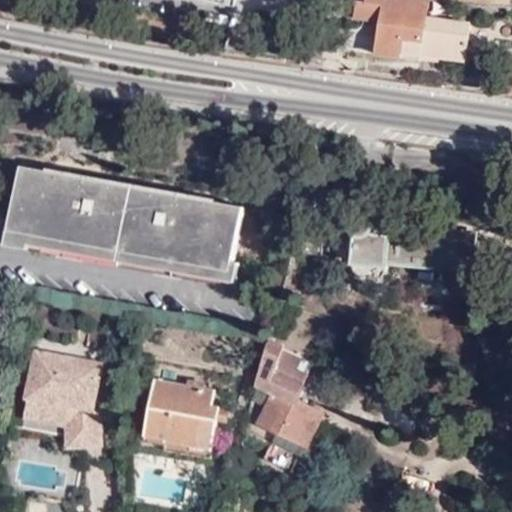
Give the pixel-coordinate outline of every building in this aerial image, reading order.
[(191,0),(207,3),(244,11),(245,0),(191,0)] [(380,7),(380,14),(377,45),(425,50),(426,45),(468,51),(471,13),(429,8),(429,0),(353,0),(353,5),(380,7)] [(352,12),(380,14),(380,7),(353,5),(352,12)] [(477,86),(511,91),(511,47),(505,47),(504,63),(483,63),(477,70),(477,86)] [(11,236),(65,248),(67,240),(84,242),(82,251),(159,265),(161,258),(178,260),(176,268),(232,278),(245,207),(218,203),(218,198),(157,187),(156,191),(115,183),(115,180),(51,167),(49,171),(24,165),(11,236)] [(472,243),(473,233),(376,227),(374,221),(368,215),(361,216),(357,218),(354,224),(354,229),(357,233),(356,262),(363,275),(369,280),(381,282),(393,281),(394,265),(433,267),(433,265),(478,266),(479,242),(472,243)] [(67,240),(65,248),(65,251),(82,254),(82,251),(84,242),(67,240)] [(175,272),(176,268),(178,260),(161,258),(159,265),(158,268),(175,272)] [(288,347),(271,339),(258,386),(275,394),(261,423),(313,447),(325,419),(310,412),(314,405),(300,398),(307,382),(277,368),(288,347)] [(317,361),(288,347),(277,368),(307,382),(317,361)] [(102,364),(38,352),(35,363),(31,385),(27,411),(76,420),(77,429),(86,429),(87,439),(104,438),(102,413),(92,414),(102,364)] [(31,385),(35,363),(22,361),(18,383),(31,385)] [(219,390),(158,380),(149,433),(171,437),(170,440),(216,449),(223,405),(216,403),(219,390)] [(373,415),(408,433),(416,417),(382,399),(373,415)] [(76,420),(27,411),(25,418),(69,427),(70,445),(104,443),(104,438),(87,439),(86,429),(77,429),(76,420)]
